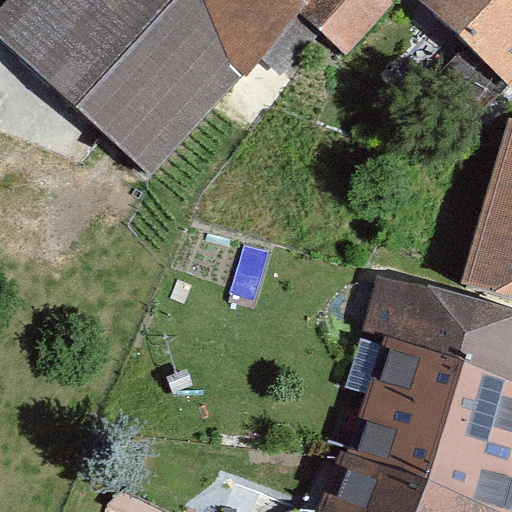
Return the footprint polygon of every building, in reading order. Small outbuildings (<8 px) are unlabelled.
[(23,0),(0,24),(0,60),(145,192),(323,0),(23,0)] [(511,0),(394,0),(511,110),(511,0)] [(15,120),(13,111),(7,103),(0,96),(0,149),(5,147),(11,139),(15,130),(15,120)] [(511,174),(461,285),(511,299),(511,174)] [(511,511),(511,312),(379,277),(364,331),(385,335),(358,416),(367,422),(357,448),(341,445),(340,451),(501,511),(511,511)] [(336,497),(326,493),(316,511),(501,511),(340,451),(336,464),(348,468),(336,497)]
